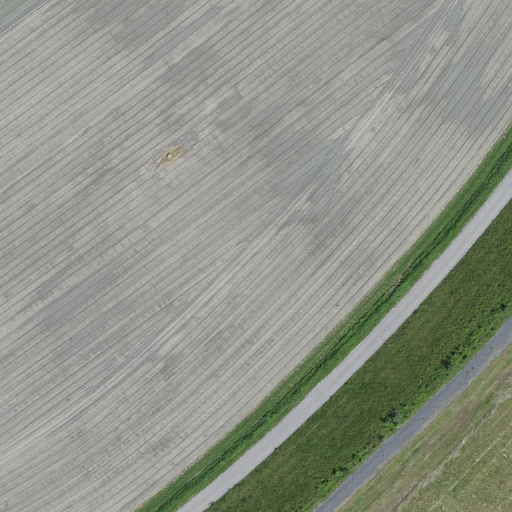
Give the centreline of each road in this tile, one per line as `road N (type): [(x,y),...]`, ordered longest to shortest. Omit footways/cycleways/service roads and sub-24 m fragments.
road 1 (track): [(511,195),(349,377),(198,511)]
road 2 (track): [(321,511),(511,321)]
